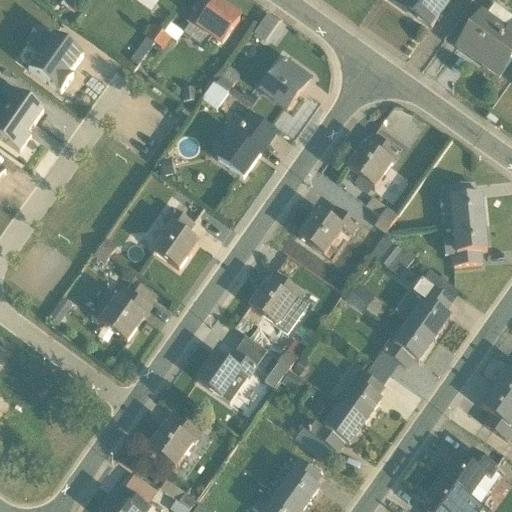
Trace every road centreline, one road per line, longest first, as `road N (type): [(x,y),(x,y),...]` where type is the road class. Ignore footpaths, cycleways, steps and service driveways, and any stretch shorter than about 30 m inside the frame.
road 1 (residential): [(132,410),(346,111),(370,65)]
road 2 (residential): [(359,511),(511,297)]
road 3 (residential): [(0,255),(110,103),(142,124)]
road 4 (residential): [(511,165),(370,65)]
road 5 (residential): [(132,410),(0,314)]
road 6 (residential): [(55,511),(132,410)]
